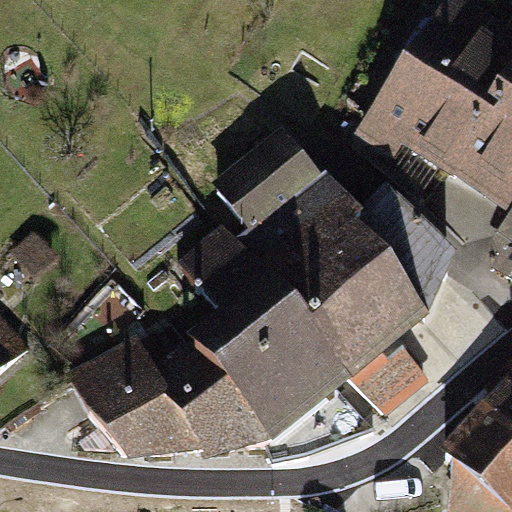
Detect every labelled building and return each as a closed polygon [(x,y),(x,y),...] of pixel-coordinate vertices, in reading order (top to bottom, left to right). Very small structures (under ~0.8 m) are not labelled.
[(447,0),(373,76),(344,137),(483,249),(464,268),(511,300),(511,22),(481,0),(447,0)] [(306,46),(281,74),(311,100),(336,72),(306,46)] [(118,338),(47,383),(97,478),(142,459),(174,488),(245,463),(257,454),(264,471),(362,439),(328,398),(341,388),(383,432),(429,390),(392,346),(418,331),(441,274),(371,201),(349,219),(272,140),(199,195),(214,228),(161,267),(186,299),(187,335),(157,351),(151,340),(126,350),(118,338)] [(31,235),(1,259),(22,285),(52,261),(31,235)] [(0,374),(21,357),(0,331),(0,374)] [(511,511),(511,373),(419,463),(439,484),(428,511),(511,511)]
